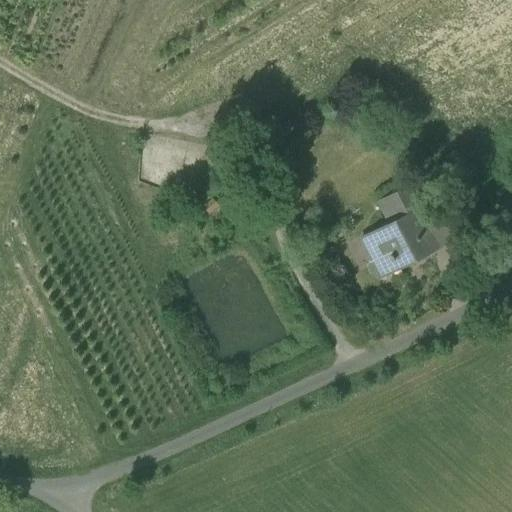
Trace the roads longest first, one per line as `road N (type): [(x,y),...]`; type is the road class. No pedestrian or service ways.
road 1 (unclassified): [(511,283),(61,495)]
road 2 (track): [(346,363),(274,219),(271,176),(257,151),(220,128),(136,110)]
